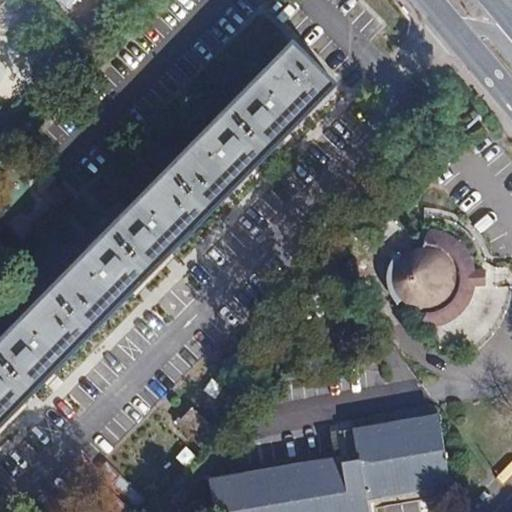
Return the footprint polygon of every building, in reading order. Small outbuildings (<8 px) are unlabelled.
[(0,422),(335,84),(295,43),(0,341),(0,422)] [(334,248),(352,230),(336,214),(318,233),(334,248)] [(391,294),(398,303),(401,300),(405,304),(411,309),(419,312),(419,327),(439,327),(448,322),(455,318),(466,307),(470,301),(473,294),(475,286),(485,286),(485,270),(475,270),(473,263),(469,255),(466,249),(460,243),(455,238),(447,234),(439,231),(430,230),(424,245),(418,246),(410,250),(406,253),(402,257),(398,254),(394,259),(391,264),(389,272),(388,280),(389,287),(391,294)] [(215,426),(193,406),(180,422),(202,441),(215,426)] [(352,460),(214,483),(219,511),(369,511),(367,495),(446,481),(435,421),(358,434),(362,458),(352,460)] [(362,458),(358,434),(348,436),(352,460),(362,458)]
